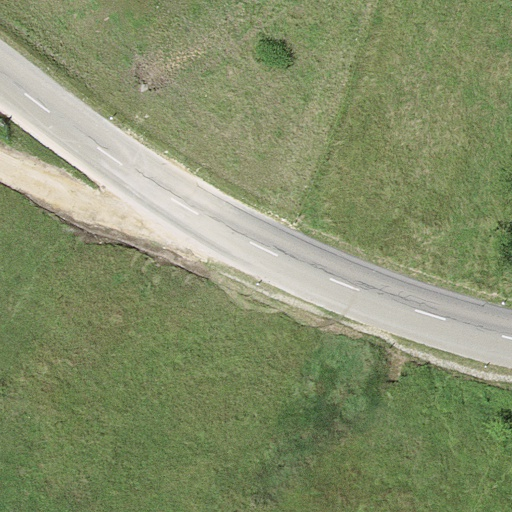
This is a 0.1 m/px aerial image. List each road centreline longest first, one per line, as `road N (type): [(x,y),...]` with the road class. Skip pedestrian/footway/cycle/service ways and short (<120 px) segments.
road 1 (tertiary): [(0,65),(237,245),(453,323),(511,335)]
road 2 (track): [(237,245),(0,167)]
